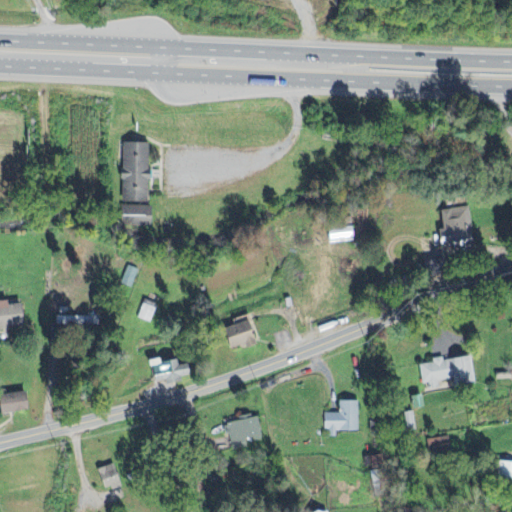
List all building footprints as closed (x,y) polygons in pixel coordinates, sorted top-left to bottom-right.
[(147,145),(119,145),(119,228),(148,228),(147,145)] [(440,250),(473,246),(468,207),(439,211),(442,230),(437,231),(440,250)] [(327,244),(351,242),(350,227),(325,229),(327,244)] [(0,331),(7,331),(6,326),(20,326),(19,305),(0,306),(0,331)] [(97,325),(97,316),(55,317),(55,326),(97,325)] [(220,331),(228,351),(243,345),(245,349),(255,345),(245,321),(220,331)] [(475,383),(471,356),(419,365),(422,385),(453,380),(454,387),(475,383)] [(175,360),(158,363),(157,359),(148,361),(152,383),(163,381),(163,384),(188,380),(185,365),(176,366),(175,360)] [(0,394),(0,413),(24,413),(24,394),(0,394)] [(337,432),(360,432),(359,402),(339,402),(339,414),(326,414),(326,438),(337,438),(337,432)] [(406,414),(407,432),(416,432),(415,413),(406,414)] [(451,450),(450,439),(433,440),(434,451),(451,450)] [(511,484),(511,463),(499,463),(499,485),(511,484)] [(96,469),(101,490),(118,485),(113,465),(96,469)]
